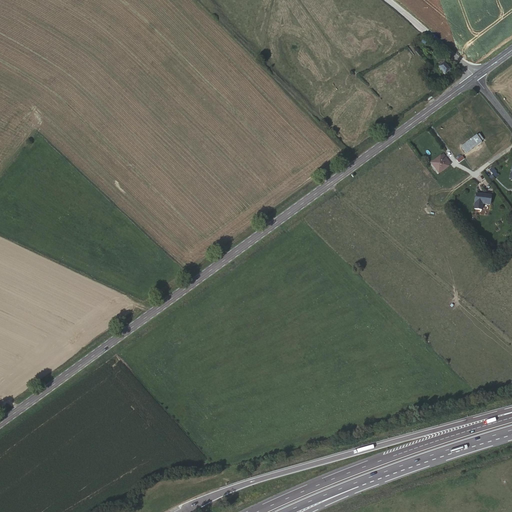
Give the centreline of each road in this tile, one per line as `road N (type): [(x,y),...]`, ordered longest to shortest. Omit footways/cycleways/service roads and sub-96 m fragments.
road 1 (secondary): [(474,77),(0,422)]
road 2 (motorway): [(511,415),(256,511)]
road 3 (motorway): [(511,413),(255,479)]
road 4 (motorway): [(357,483),(511,431)]
